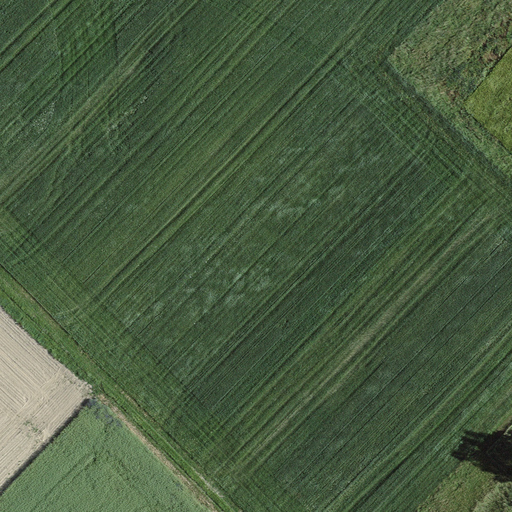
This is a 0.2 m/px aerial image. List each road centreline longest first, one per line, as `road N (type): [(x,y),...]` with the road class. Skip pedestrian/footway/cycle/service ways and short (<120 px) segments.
road 1 (track): [(0,283),(230,511)]
road 2 (track): [(407,69),(511,170)]
